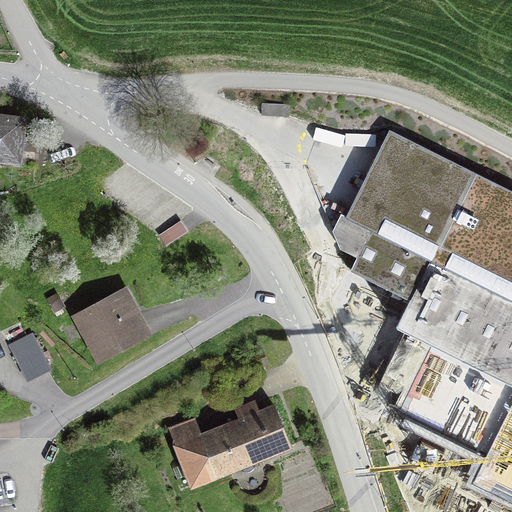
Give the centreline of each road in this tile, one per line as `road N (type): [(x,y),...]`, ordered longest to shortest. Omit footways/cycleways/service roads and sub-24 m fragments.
road 1 (tertiary): [(511,151),(385,91),(250,82),(58,91)]
road 2 (unclassified): [(58,91),(213,201),(274,276),(292,314)]
road 3 (residential): [(292,314),(129,407),(0,430)]
road 4 (unknown): [(282,140),(364,190),(511,259)]
road 5 (unclassified): [(292,314),(340,420),(368,511)]
